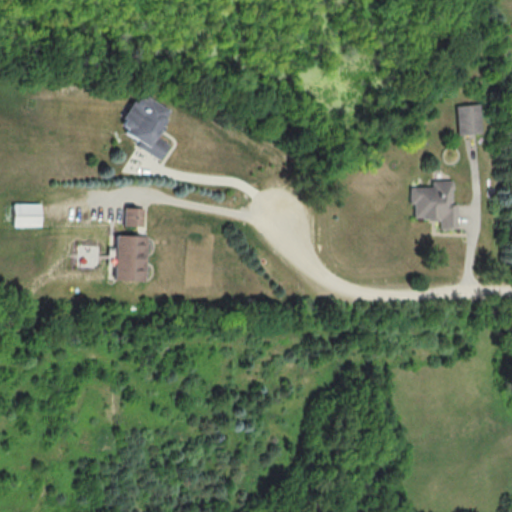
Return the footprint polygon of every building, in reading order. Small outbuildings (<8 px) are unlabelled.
[(169,110),(138,93),(118,130),(137,141),(134,146),(158,159),(167,143),(154,136),(169,110)] [(480,133),(479,104),(455,105),(456,134),(480,133)] [(431,186),(409,186),(409,203),(413,203),(413,218),(439,218),(439,227),(456,227),(456,203),(452,203),(451,180),(431,180),(431,186)] [(12,225),(40,225),(39,203),(11,203),(12,225)] [(142,226),(143,208),(123,207),(122,225),(142,226)] [(144,280),(145,235),(115,234),(113,279),(144,280)]
